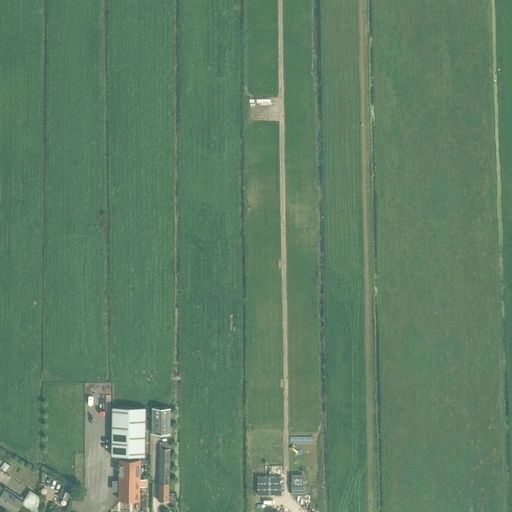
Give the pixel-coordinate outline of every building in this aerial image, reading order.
[(112,456),(144,456),(145,408),(112,407),(112,456)] [(151,433),(169,433),(170,407),(151,407),(151,433)] [(159,442),(159,483),(159,500),(161,500),(162,502),(165,502),(167,501),(169,501),(169,483),(170,449),(170,445),(167,445),(167,443),(159,442)] [(114,481),(114,492),(120,492),(119,500),(139,500),(139,486),(145,486),(145,480),(139,480),(140,460),(120,460),(120,481),(114,481)] [(57,496),(71,502),(74,489),(63,483),(57,496)] [(0,486),(0,502),(13,511),(15,511),(23,501),(0,486)] [(20,507),(27,511),(39,511),(41,498),(30,491),(20,507)] [(70,511),(80,511),(83,497),(74,495),(70,511)]
